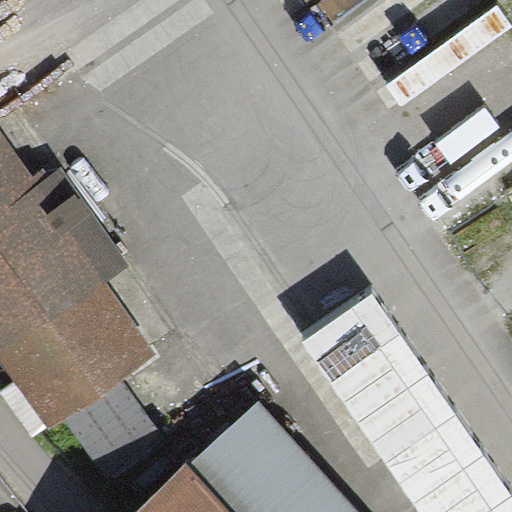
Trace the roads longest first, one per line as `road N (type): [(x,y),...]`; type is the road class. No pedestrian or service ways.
road 1 (unknown): [(372,217),(310,264),(277,278),(220,275),(172,247),(69,100),(44,43),(56,0)]
road 2 (unknown): [(221,0),(372,217)]
road 3 (unknown): [(372,217),(511,424)]
